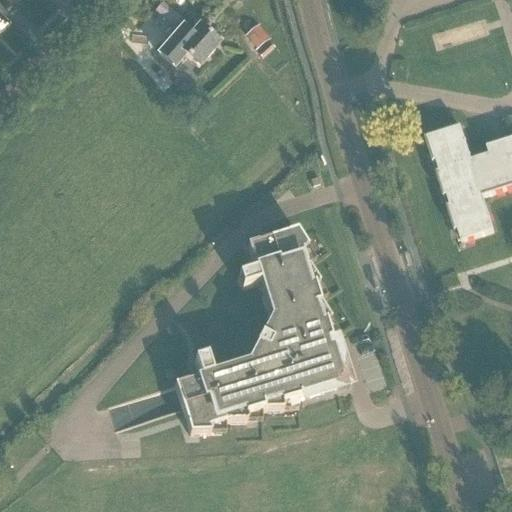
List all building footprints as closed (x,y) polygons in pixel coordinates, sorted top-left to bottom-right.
[(139,11),(149,0),(131,0),(129,2),(130,3),(139,11)] [(139,11),(130,3),(119,15),(128,23),(139,11)] [(0,36),(8,28),(0,19),(0,36)] [(182,30),(158,57),(174,71),(184,59),(198,71),(219,47),(199,29),(191,38),(182,30)] [(275,50),(270,45),(257,57),(262,62),(275,50)] [(181,245),(229,207),(105,50),(56,89),(181,245)] [(511,139),(487,148),(489,156),(471,161),(461,130),(425,142),(433,167),(437,165),(440,174),(436,176),(443,201),(448,199),(451,209),(446,211),(454,235),(459,234),(462,244),(461,244),(461,245),(494,235),(483,201),(511,191),(511,139)] [(105,222),(86,238),(95,249),(114,232),(105,222)] [(208,438),(209,458),(221,458),(220,429),(226,427),(246,426),(246,421),(262,416),(282,415),(282,409),(300,404),(299,400),(310,397),(311,400),(337,392),(334,384),(342,382),(333,352),(330,353),(327,346),(330,345),(325,327),(330,324),(319,307),(314,291),(319,288),(308,270),(307,271),(302,255),(307,251),(296,234),(247,250),(255,275),(238,280),(242,293),(259,287),(270,323),(247,367),(212,378),(206,360),(194,364),(199,381),(174,389),(189,439),(208,438)] [(217,511),(216,470),(105,473),(105,511),(217,511)]
